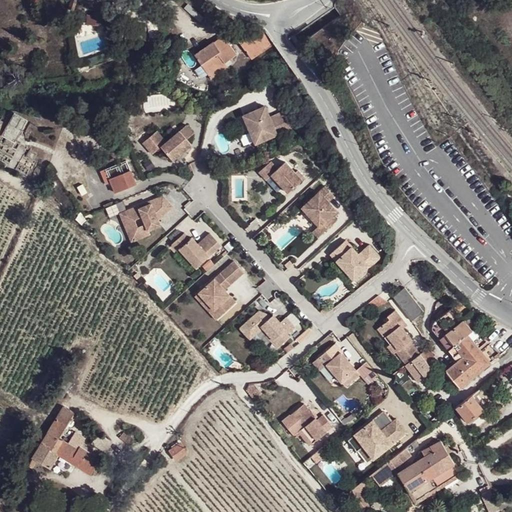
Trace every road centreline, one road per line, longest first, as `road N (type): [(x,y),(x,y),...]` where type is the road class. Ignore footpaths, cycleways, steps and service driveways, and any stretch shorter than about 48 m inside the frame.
road 1 (residential): [(325,327),(275,370),(204,388),(108,511)]
road 2 (tertiary): [(276,27),(372,189),(412,233)]
road 3 (residential): [(325,327),(186,182)]
road 4 (track): [(241,376),(245,396),(341,511)]
